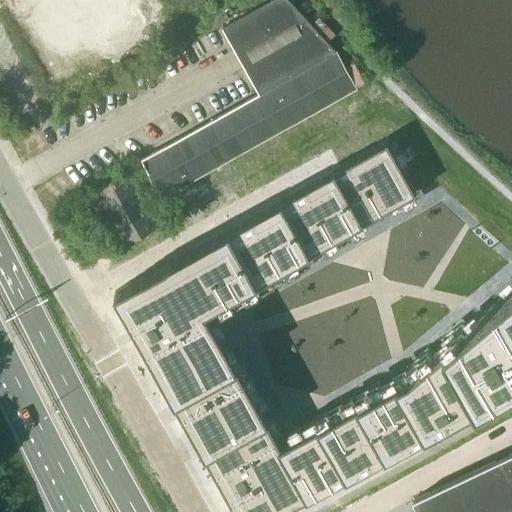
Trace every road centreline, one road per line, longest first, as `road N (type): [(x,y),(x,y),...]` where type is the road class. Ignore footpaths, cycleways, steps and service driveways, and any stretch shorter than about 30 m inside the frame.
road 1 (unknown): [(75,310),(212,225),(275,170),(395,88),(427,95),(511,179)]
road 2 (unclassified): [(191,511),(0,179)]
road 3 (trunk): [(135,511),(0,255)]
road 4 (trunk): [(0,347),(83,511)]
